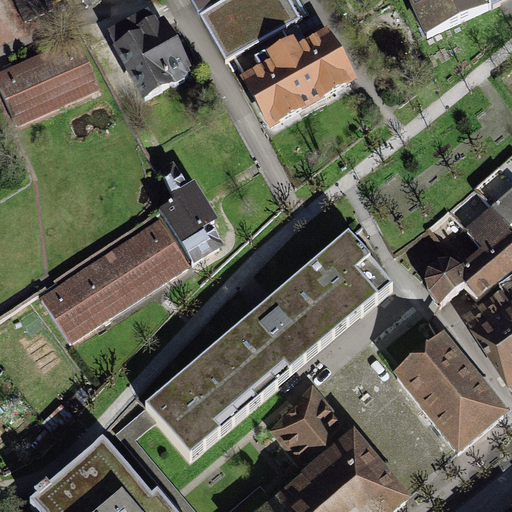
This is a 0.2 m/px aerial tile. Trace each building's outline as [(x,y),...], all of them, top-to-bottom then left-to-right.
[(235,0),(198,0),(241,74),(269,58),(235,0)] [(414,0),(430,37),(491,11),(485,0),(414,0)] [(148,13),(111,35),(150,102),(192,78),(183,63),(196,55),(184,35),(167,45),(148,13)] [(0,46),(9,42),(0,21),(0,46)] [(330,38),(241,86),(269,137),(358,89),(330,38)] [(85,41),(2,77),(24,127),(107,91),(85,41)] [(208,195),(50,300),(82,347),(239,242),(208,195)] [(511,272),(511,232),(492,208),(464,230),(479,249),(458,265),(483,296),(511,272)] [(150,414),(194,467),(392,303),(347,250),(150,414)] [(447,260),(435,261),(425,267),(420,277),(420,289),(426,298),(436,304),(448,303),(458,297),(463,287),(463,275),(457,266),(447,260)] [(511,303),(473,334),(511,389),(511,303)] [(402,386),(462,464),(511,426),(451,348),(402,386)] [(277,511),(410,511),(313,396),(265,436),(307,487),(277,511)] [(159,511),(109,453),(40,511),(159,511)]
